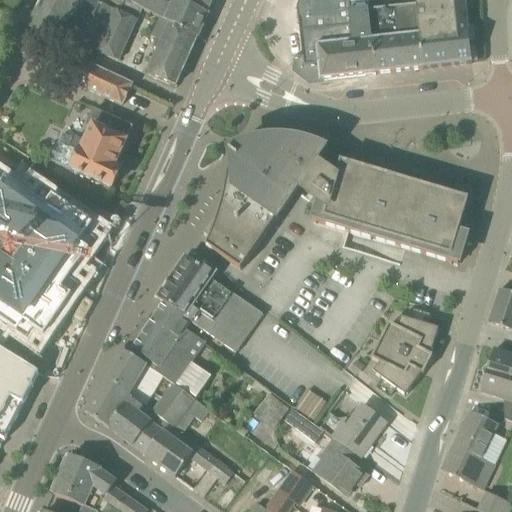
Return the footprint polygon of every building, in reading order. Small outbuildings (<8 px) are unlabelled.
[(136,23),(87,0),(40,0),(34,14),(23,9),(18,21),(92,65),(97,53),(117,62),(136,23)] [(206,15),(173,0),(107,0),(123,9),(127,1),(171,26),(197,40),(208,16),(206,15)] [(173,0),(206,15),(212,0),(173,0)] [(375,76),(368,12),(369,12),(369,0),(301,0),(298,8),(303,58),(293,59),(295,72),(302,77),(320,76),(320,82),(375,76)] [(375,76),(425,70),(424,0),(416,0),(417,7),(369,12),(368,12),(375,76)] [(472,65),(465,0),(424,0),(425,70),(472,65)] [(176,88),(197,40),(171,26),(163,42),(158,40),(154,48),(160,51),(149,76),(176,88)] [(132,86),(79,62),(70,82),(123,107),(132,86)] [(121,171),(115,169),(134,129),(95,111),(88,127),(92,129),(85,144),(63,134),(50,161),(112,191),(121,171)] [(241,272),(263,241),(281,215),(319,241),(343,248),(348,233),(459,266),(465,246),(473,246),(472,188),(465,188),(457,188),(450,188),(442,187),(435,186),(427,185),(420,183),(413,181),(406,179),(399,177),(391,174),(385,172),(378,169),(371,165),(364,162),(358,158),(352,154),(345,150),(329,174),(315,165),(331,142),(329,141),(323,138),(317,136),(313,136),(307,134),(301,134),(298,133),(291,133),(285,133),(278,134),(271,135),(268,136),(265,137),(259,139),(252,141),(246,144),(240,147),(238,149),(232,153),(229,155),(229,163),(228,171),(227,179),(226,186),(224,194),(223,202),(221,209),(204,234),(210,238),(206,248),(241,272)] [(0,339),(21,352),(28,342),(44,352),(56,331),(53,329),(58,321),(61,323),(74,301),(64,294),(70,285),(70,286),(74,279),(73,279),(83,264),(72,257),(82,242),(24,208),(18,218),(9,213),(9,212),(3,208),(3,209),(0,207),(0,339)] [(214,281),(218,275),(197,259),(193,264),(186,259),(158,300),(164,304),(191,323),(236,355),(263,317),(214,281)] [(511,333),(511,295),(500,291),(489,326),(511,333)] [(164,304),(132,351),(158,368),(155,372),(175,386),(195,402),(212,378),(194,365),(171,350),(186,330),(191,323),(164,304)] [(431,357),(439,332),(428,327),(431,317),(416,312),(413,322),(401,319),(398,330),(390,326),(372,361),(381,365),(374,374),(383,381),(377,390),(390,399),(396,391),(406,398),(423,376),(433,358),(431,357)] [(511,380),(511,356),(495,351),(488,373),(511,380)] [(129,398),(148,368),(122,352),(103,383),(129,398)] [(0,438),(5,442),(6,443),(16,423),(39,376),(40,374),(1,357),(2,356),(0,354),(0,438)] [(350,371),(358,377),(365,368),(357,362),(350,371)] [(511,380),(488,373),(482,395),(511,404),(507,420),(506,420),(511,423),(511,380)] [(129,400),(129,398),(103,383),(85,414),(110,431),(119,413),(132,400),(129,400)] [(210,412),(195,402),(175,386),(154,412),(145,405),(143,408),(132,400),(119,413),(110,431),(145,457),(163,434),(168,438),(174,431),(183,437),(196,419),(202,423),(210,412)] [(326,403),(308,390),(295,409),(313,422),(326,403)] [(289,411),(269,395),(254,415),(274,431),(289,411)] [(361,461),(387,425),(362,407),(347,426),(343,425),(332,438),(336,441),(335,442),(361,461)] [(293,412),(286,422),(295,429),(302,418),(293,412)] [(485,455),(498,428),(498,427),(470,414),(442,473),(484,492),(498,461),(485,455)] [(168,457),(177,445),(193,456),(196,452),(226,473),(219,482),(226,487),(235,475),(183,437),(174,431),(168,438),(163,434),(145,457),(163,470),(171,459),(168,457)] [(355,469),(361,461),(335,442),(320,461),(322,462),(313,474),(347,499),(356,487),(360,489),(368,478),(355,469)] [(226,473),(196,452),(193,456),(177,445),(168,457),(171,459),(163,470),(176,480),(190,461),(219,482),(226,473)] [(145,511),(113,489),(117,483),(101,472),(70,458),(53,495),(79,507),(88,511),(145,511)] [(298,508),(312,487),(293,473),(278,494),(279,494),(292,503),(298,508)] [(484,511),(511,511),(511,503),(487,491),(478,509),(484,511)] [(285,511),(292,503),(279,494),(266,511),(285,511)]
